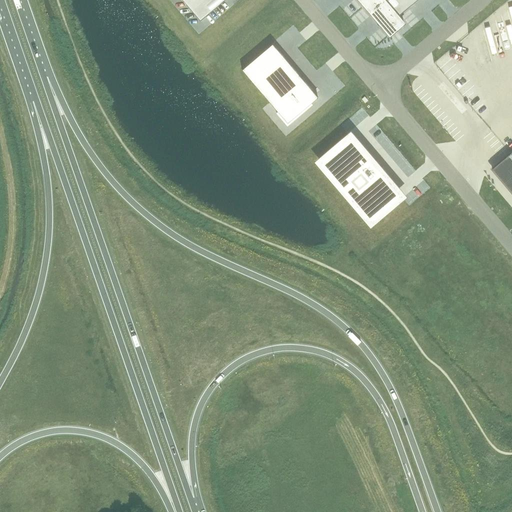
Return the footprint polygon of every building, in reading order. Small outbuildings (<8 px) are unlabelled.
[(181,0),(200,21),(224,0),(181,0)] [(357,0),(389,37),(405,23),(398,16),(416,0),(357,0)] [(272,43),(241,69),(287,123),(318,97),(272,43)] [(350,136),(320,162),(370,221),(400,196),(350,136)] [(511,151),(492,168),(511,192),(511,151)] [(422,238),(393,260),(437,316),(465,294),(422,238)]
